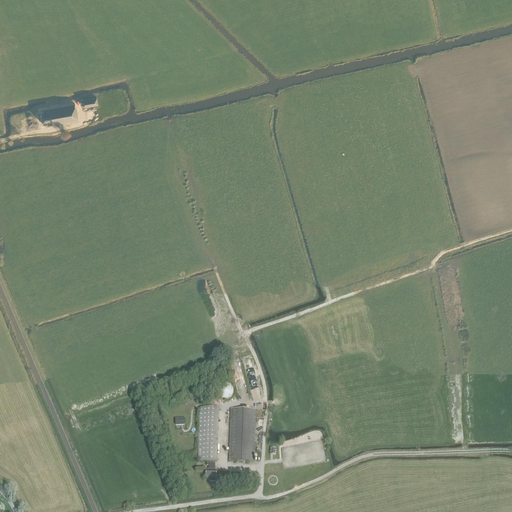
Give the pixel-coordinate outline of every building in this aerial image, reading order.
[(98,105),(96,96),(82,99),(83,108),(98,105)] [(77,120),(74,104),(53,108),(42,110),(42,112),(40,112),(42,124),(46,123),(47,126),(77,120)] [(222,384),(221,385),(220,386),(219,387),(218,388),(218,390),(218,392),(218,393),(218,395),(219,395),(220,397),(221,398),(222,398),(224,399),(225,399),(227,399),(228,398),(230,398),(230,397),(232,395),(232,394),(233,392),(233,391),(232,389),(232,388),(231,387),(231,386),(229,385),(228,384),(227,384),(225,384),(224,384),(222,384)] [(218,408),(199,408),(198,461),(206,461),(206,466),(208,466),(208,470),(205,470),(205,478),(210,478),(210,482),(216,482),(216,470),(214,470),(215,461),(216,461),(218,408)] [(255,410),(230,409),(228,462),(253,463),(255,410)]
